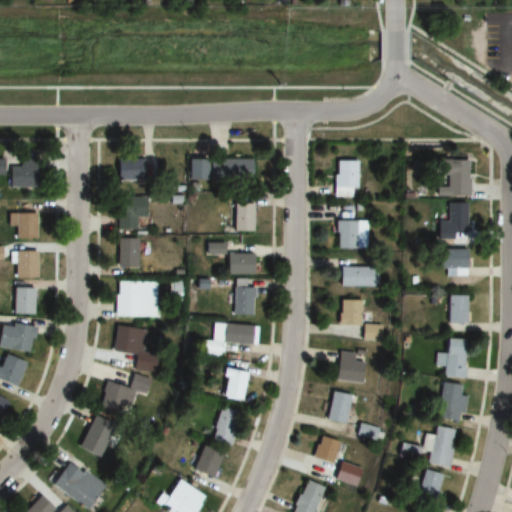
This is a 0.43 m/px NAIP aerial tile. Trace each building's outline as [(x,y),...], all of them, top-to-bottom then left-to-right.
[(33,188),(33,157),(17,157),(17,167),(6,167),(6,188),(33,188)] [(207,158),(207,180),(250,180),(250,158),(207,158)] [(466,159),(433,159),(433,196),(466,196),(466,159)] [(113,181),(142,181),(142,160),(113,160),(113,181)] [(354,161),(332,161),(332,197),(354,197),(354,161)] [(230,231),(250,231),(250,202),(230,202),(230,231)] [(443,232),(463,232),(463,203),(443,203),(443,232)] [(115,229),(136,229),(136,206),(115,206),(115,229)] [(5,213),(5,227),(12,227),(12,237),(33,237),(33,213),(5,213)] [(365,249),(365,220),(334,220),(334,249),(365,249)] [(136,267),(136,237),(114,237),(114,267),(136,267)] [(463,277),(463,249),(437,249),(437,268),(442,268),(442,277),(463,277)] [(34,277),(34,250),(11,250),(11,277),(34,277)] [(224,274),(251,274),(251,253),(224,253),(224,274)] [(337,287),(376,287),(376,265),(337,265),(337,287)] [(155,281),(113,281),(113,318),(155,318),(155,281)] [(31,314),(31,286),(10,286),(10,314),(31,314)] [(230,316),(252,316),(252,286),(230,286),(230,316)] [(463,295),(444,295),(444,324),(463,324),(463,295)] [(359,300),(336,300),(336,325),(360,326),(360,341),(379,341),(379,325),(359,325),(359,300)] [(32,327),(0,321),(0,347),(28,352),(32,327)] [(220,343),(254,345),(255,325),(210,323),(209,340),(197,340),(196,357),(220,358),(220,343)] [(109,351),(141,356),(145,331),(113,325),(109,351)] [(463,377),(463,339),(439,339),(439,364),(439,377),(463,377)] [(352,352),(334,352),(334,382),(362,382),(362,361),(352,361),(352,352)] [(0,360),(0,381),(11,387),(23,363),(3,354),(0,360)] [(242,372),(221,370),(218,397),(239,400),(242,372)] [(149,379),(129,374),(126,388),(104,382),(97,408),(128,416),(135,393),(145,396),(149,379)] [(456,395),(457,385),(437,382),(433,414),(460,417),(463,395),(456,395)] [(324,421),(345,423),(348,394),(327,392),(324,421)] [(226,445),(239,415),(219,406),(206,436),(226,445)] [(77,445),(99,457),(115,425),(92,414),(77,445)] [(378,429),(358,423),(354,435),(375,441),(378,429)] [(449,428),(428,427),(426,465),(448,466),(449,428)] [(337,443),(315,435),(302,475),(325,482),(337,443)] [(221,452),(200,443),(189,470),(210,479),(221,452)] [(416,461),(416,444),(394,444),(394,461),(416,461)] [(85,510),(102,485),(66,461),(49,485),(85,510)] [(436,511),(436,472),(414,472),(414,511),(436,511)] [(171,511),(191,511),(201,498),(172,478),(156,502),(171,511)] [(322,488),(301,479),(287,511),(313,511),(312,511),(322,488)] [(21,511),(49,511),(52,509),(38,496),(21,511)]
